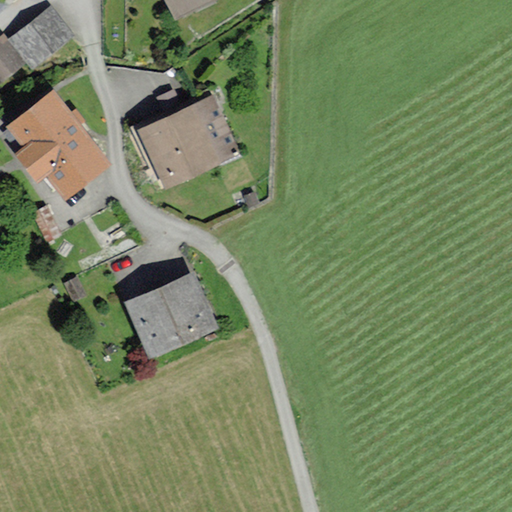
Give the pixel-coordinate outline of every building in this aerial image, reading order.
[(170,0),(178,16),(211,0),(170,0)] [(33,63),(75,30),(54,4),(12,37),(33,63)] [(0,34),(0,79),(1,80),(24,60),(0,34)] [(53,93),(11,124),(30,149),(21,155),(38,178),(49,171),(67,196),(107,167),(53,93)] [(213,98),(140,130),(165,187),(238,154),(213,98)] [(129,305),(150,354),(217,326),(196,277),(129,305)]
